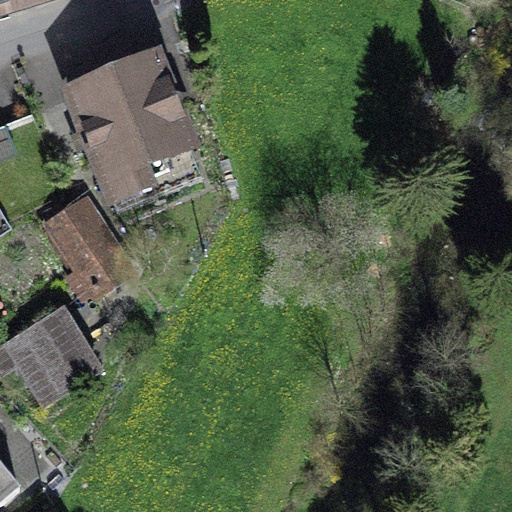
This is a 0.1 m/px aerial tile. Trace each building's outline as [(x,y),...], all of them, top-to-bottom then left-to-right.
[(0,0),(0,17),(56,0),(0,0)] [(157,66),(72,100),(119,217),(204,183),(157,66)] [(130,275),(88,208),(53,230),(95,297),(130,275)] [(0,239),(8,235),(0,222),(0,239)] [(100,377),(62,314),(4,349),(42,412),(100,377)] [(0,511),(20,494),(0,469),(0,511)]
